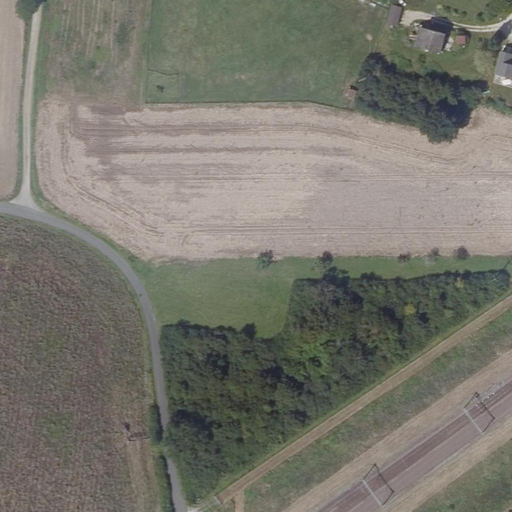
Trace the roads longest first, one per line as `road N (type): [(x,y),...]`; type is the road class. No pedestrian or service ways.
road 1 (unclassified): [(179,511),(144,307),(121,266),(49,219),(0,208)]
road 2 (track): [(23,209),(33,0)]
